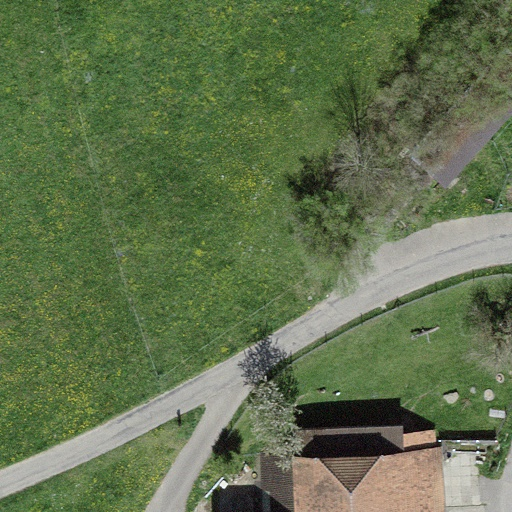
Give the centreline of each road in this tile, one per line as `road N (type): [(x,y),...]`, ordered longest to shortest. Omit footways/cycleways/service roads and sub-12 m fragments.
road 1 (unclassified): [(511,246),(374,293),(232,376),(0,484)]
road 2 (track): [(160,511),(232,376)]
